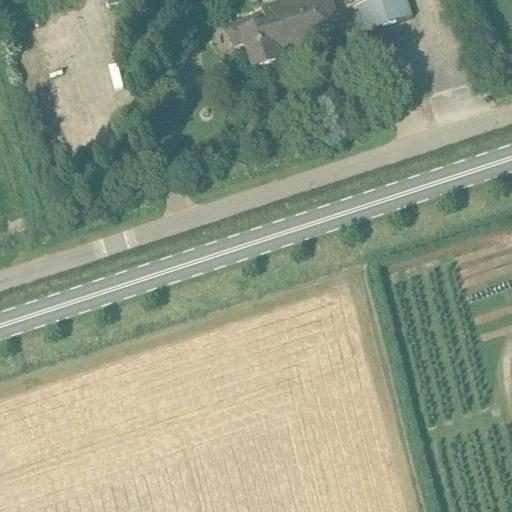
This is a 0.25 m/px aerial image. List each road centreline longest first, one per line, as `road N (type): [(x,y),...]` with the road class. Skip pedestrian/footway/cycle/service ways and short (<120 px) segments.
road 1 (unclassified): [(0,280),(511,107)]
road 2 (primary): [(0,326),(511,159)]
